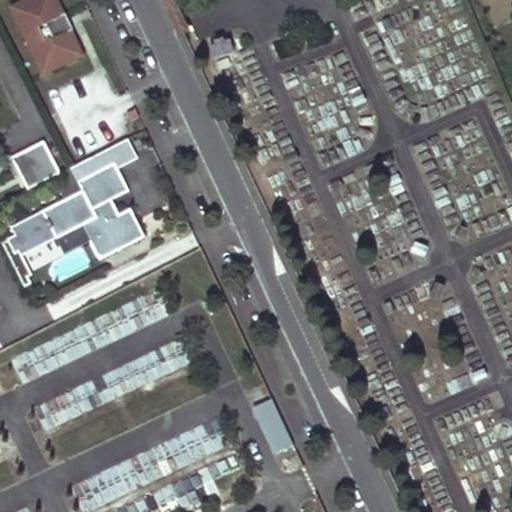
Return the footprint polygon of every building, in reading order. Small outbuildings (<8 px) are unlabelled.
[(60,0),(34,0),(11,10),(49,93),(95,73),(60,0)] [(47,146),(13,162),(28,191),(62,175),(47,146)] [(130,193),(115,164),(79,183),(83,193),(44,214),(65,256),(91,243),(101,262),(145,238),(131,210),(116,218),(113,213),(109,212),(106,205),(130,193)] [(182,345),(35,400),(44,423),(191,368),(182,345)] [(272,401),(253,409),(278,463),(297,454),(272,401)]
